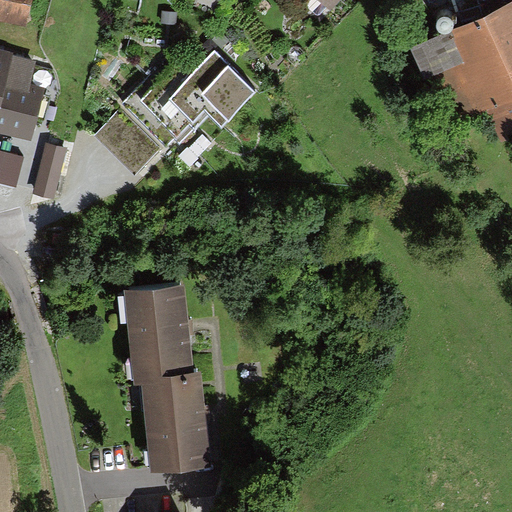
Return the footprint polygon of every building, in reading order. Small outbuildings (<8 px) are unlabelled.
[(0,0),(0,18),(27,25),(32,0),(0,0)] [(511,0),(498,0),(411,39),(425,72),(434,68),(458,121),(492,106),(505,137),(511,133),(511,0)] [(0,124),(31,133),(44,83),(31,79),(37,57),(14,51),(15,49),(0,44),(0,124)] [(172,50),(124,100),(167,142),(175,134),(181,140),(210,110),(222,121),(257,85),(215,45),(191,69),(172,50)] [(161,147),(120,107),(95,132),(135,173),(161,147)] [(187,144),(178,154),(190,165),(199,155),(198,154),(205,147),(196,138),(189,145),(187,144)] [(47,139),(33,190),(54,196),(68,145),(47,139)] [(24,154),(0,147),(0,179),(16,184),(24,154)] [(185,272),(125,279),(135,374),(142,373),(151,461),(212,454),(202,357),(194,358),(185,272)]
